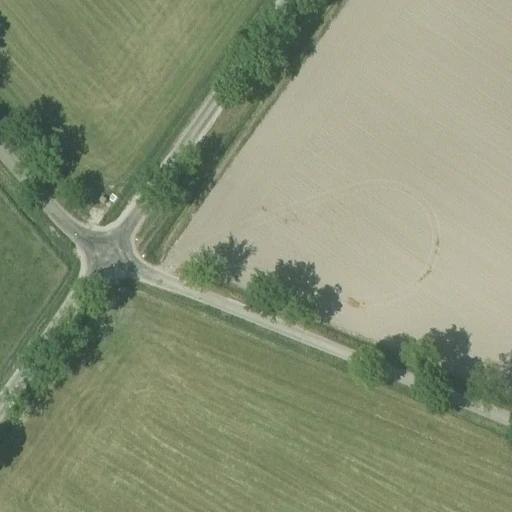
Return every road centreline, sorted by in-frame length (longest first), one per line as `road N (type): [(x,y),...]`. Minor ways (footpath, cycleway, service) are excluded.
road 1 (unclassified): [(511,415),(108,253)]
road 2 (unclassified): [(108,253),(284,0)]
road 3 (unclassified): [(0,406),(108,253)]
road 4 (unclassified): [(108,253),(71,233),(0,150)]
